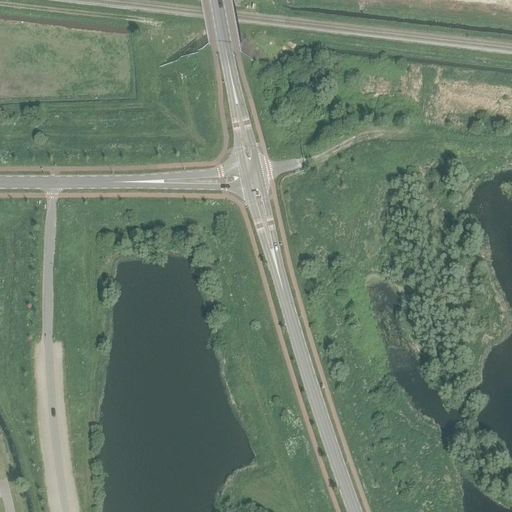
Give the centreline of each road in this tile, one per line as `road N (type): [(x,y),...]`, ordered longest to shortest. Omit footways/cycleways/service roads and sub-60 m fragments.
road 1 (secondary): [(354,511),(277,271)]
road 2 (track): [(304,162),(380,133),(511,141)]
road 3 (residential): [(52,183),(49,342)]
road 4 (track): [(0,4),(155,21)]
